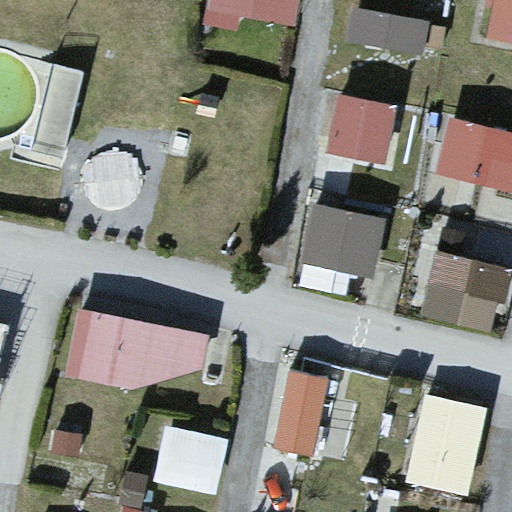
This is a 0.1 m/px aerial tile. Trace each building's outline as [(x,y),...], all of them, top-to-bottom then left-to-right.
[(208,0),(205,13),(247,22),(250,7),(295,17),(299,0),(208,0)] [(358,0),(355,0),(351,31),(424,40),(428,9),(358,0)] [(388,153),(399,93),(339,82),(328,141),(388,153)] [(436,162),(511,181),(511,119),(451,104),(436,162)] [(379,263),(389,203),(314,190),(304,250),(379,263)] [(511,256),(438,239),(422,305),(502,324),(511,281),(511,256)] [(202,382),(210,319),(76,302),(68,365),(202,382)] [(285,361),(279,440),(323,443),(329,364),(285,361)] [(470,489),(492,400),(430,386),(409,474),(470,489)] [(218,487),(229,432),(169,420),(158,475),(218,487)]
